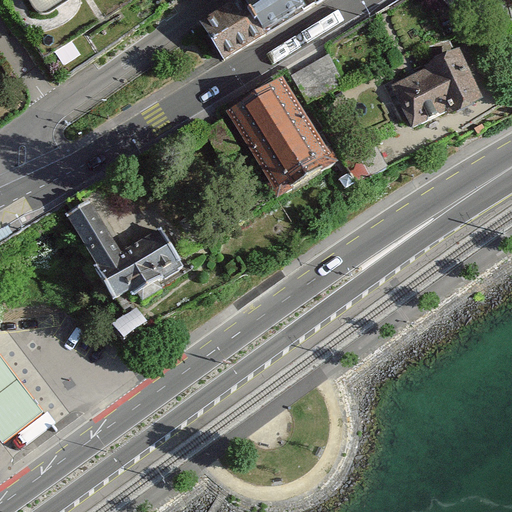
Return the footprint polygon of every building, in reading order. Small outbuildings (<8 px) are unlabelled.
[(304,0),(251,0),(248,2),(270,34),(309,7),(304,0)] [(248,2),(205,31),(228,63),(270,34),(248,2)] [(485,107),(460,55),(394,87),(416,132),(449,116),(453,123),(485,107)] [(279,205),(341,164),(286,80),(223,121),(279,205)] [(65,221),(116,306),(181,267),(160,232),(123,254),(93,204),(65,221)] [(119,322),(112,329),(127,347),(155,323),(140,305),(119,322)] [(0,445),(5,452),(48,421),(0,354),(0,445)]
